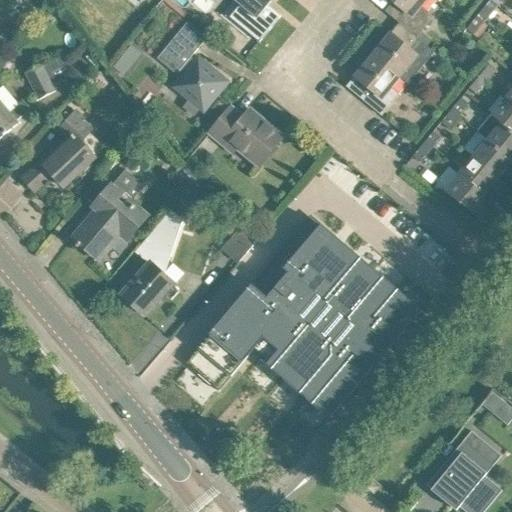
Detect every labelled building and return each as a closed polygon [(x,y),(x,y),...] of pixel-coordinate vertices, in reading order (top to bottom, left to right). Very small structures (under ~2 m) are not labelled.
[(234,0),(248,11),(238,24),(259,42),(281,16),(268,5),(272,0),(234,0)] [(419,6),(423,0),(391,0),(405,11),(397,21),(416,37),(432,17),(419,6)] [(484,22),(493,10),(486,4),(476,16),(484,22)] [(472,35),(484,22),(476,16),(465,29),(472,35)] [(226,82),(199,59),(196,62),(191,58),(206,39),(186,23),(157,59),(177,75),(177,74),(183,78),(176,87),(203,110),(226,82)] [(422,31),(417,37),(426,45),(431,39),(422,31)] [(408,84),(434,52),(416,37),(416,38),(417,39),(409,48),(391,33),(372,55),(400,78),(408,84)] [(435,52),(431,57),(443,66),(446,62),(435,52)] [(391,89),(400,78),(372,55),(355,76),(373,92),(365,102),(382,116),(395,101),(399,95),(391,89)] [(120,57),(113,66),(122,74),(130,64),(120,57)] [(55,92),(43,65),(26,73),(38,100),(55,92)] [(487,83),(498,71),(491,65),(480,78),(487,83)] [(476,96),(487,83),(480,78),(469,90),(476,96)] [(511,103),(504,98),(491,114),(501,122),(511,131),(511,103)] [(459,116),(469,105),(462,99),(452,110),(459,116)] [(9,111),(0,101),(0,139),(7,133),(18,124),(16,120),(30,109),(22,102),(9,111)] [(221,101),(216,107),(225,114),(230,109),(221,101)] [(283,138),(259,118),(250,110),(243,118),(231,108),(230,109),(225,114),(218,123),(210,133),(234,151),(237,148),(260,166),(270,153),(283,138)] [(448,129),(459,116),(452,110),(441,124),(448,129)] [(96,157),(82,142),(93,126),(75,112),(60,130),(68,137),(23,179),(35,191),(52,175),(64,187),(96,157)] [(511,131),(501,122),(491,114),(477,131),(487,139),(511,160),(511,131)] [(511,161),(511,160),(487,139),(477,131),(463,148),(473,156),(499,178),(511,161)] [(431,150),(440,138),(433,133),(424,144),(431,150)] [(420,162),(431,150),(424,144),(413,156),(420,162)] [(499,178),(473,156),(459,173),(485,195),(490,188),(496,193),(505,183),(499,178)] [(147,217),(131,203),(145,186),(125,170),(111,186),(94,206),(99,210),(74,239),(78,242),(76,245),(79,248),(81,245),(99,260),(126,227),(134,233),(147,217)] [(479,202),(485,195),(459,173),(445,190),(480,220),(488,209),(479,202)] [(196,191),(189,196),(199,208),(205,203),(196,191)] [(189,196),(177,206),(188,220),(200,210),(189,196)] [(163,274),(174,241),(181,221),(171,211),(136,251),(151,264),(122,296),(127,300),(126,303),(136,313),(140,311),(144,315),(157,300),(163,294),(165,296),(172,299),(178,292),(176,288),(177,286),(163,274)] [(186,361),(185,363),(219,391),(220,390),(219,389),(252,351),(330,417),(374,365),(384,353),(421,310),(352,251),(353,251),(321,224),(320,225),(325,230),(275,289),(281,294),(246,334),(226,316),(187,362),(186,361)] [(239,263),(253,245),(241,229),(223,249),(239,263)] [(511,407),(493,393),(483,405),(508,426),(511,421),(511,407)] [(485,476),(494,465),(464,441),(440,470),(445,474),(432,490),(457,511),(460,507),(465,511),(484,511),(503,490),(485,476)] [(374,494),(381,486),(372,479),(365,487),(374,494)]
